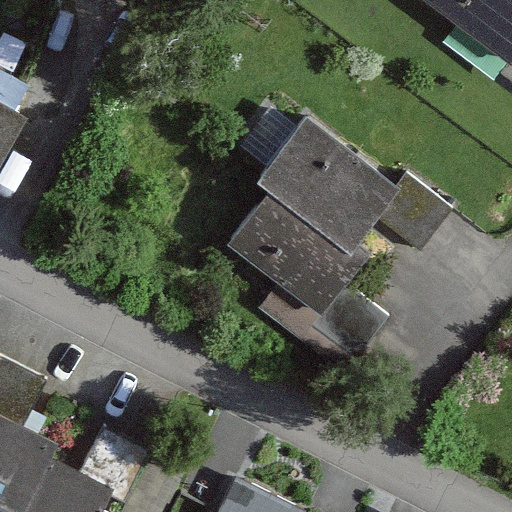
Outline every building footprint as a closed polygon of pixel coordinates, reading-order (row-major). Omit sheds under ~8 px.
[(511,0),(429,0),(477,36),(459,59),(491,82),(509,58),(511,60),(511,0)] [(32,123),(0,106),(0,173),(4,176),(32,123)] [(400,189),(315,124),(268,186),(279,195),(239,248),(288,284),(270,308),(301,331),(319,307),(339,322),(386,260),(375,252),(390,233),(423,258),(457,212),(410,176),(400,189)] [(67,441),(31,423),(50,384),(0,359),(0,511),(113,511),(123,491),(134,496),(154,456),(105,432),(87,469),(60,456),(67,441)] [(296,511),(233,484),(220,511),(296,511)]
